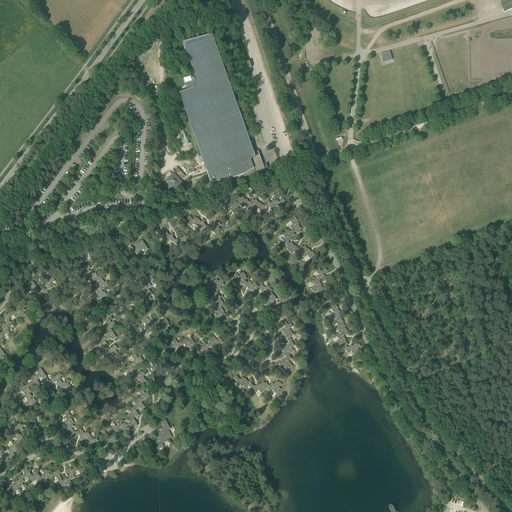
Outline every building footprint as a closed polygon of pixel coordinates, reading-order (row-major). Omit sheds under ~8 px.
[(503,13),(511,9),(511,0),(506,0),(499,4),(503,13)] [(198,87),(179,93),(210,180),(214,179),(215,182),(226,181),(244,174),(253,168),(255,173),(265,170),(258,151),(254,153),(212,34),(183,44),(198,87)] [(389,52),(380,55),(383,63),(392,60),(389,52)] [(163,183),(173,194),(183,184),(173,173),(163,183)] [(237,203),(240,206),(242,208),(245,206),(247,209),(251,206),(253,205),(250,202),(249,203),(246,199),(245,200),(242,196),(241,198),(240,197),(237,199),(239,202),(237,203)] [(277,200),(275,201),(277,203),(274,205),(276,208),(277,207),(280,210),(283,207),(282,205),(285,202),(283,199),(279,203),(277,200)] [(253,200),(250,202),(253,205),(251,206),(255,212),(258,209),(261,212),(265,209),(266,209),(267,209),(265,206),(264,206),(263,205),(262,206),(260,203),(259,203),(255,200),(254,201),(253,200)] [(268,203),(265,206),(267,209),(269,207),(272,211),(276,208),(274,205),(277,203),(275,201),(274,200),(270,203),(268,200),(266,202),(268,203)] [(240,206),(237,203),(236,204),(235,202),(231,205),(230,204),(227,207),(226,206),(223,208),(227,213),(230,211),(233,214),(238,209),(237,208),(240,206)] [(193,224),(195,227),(198,225),(195,221),(196,219),(195,218),(192,220),(189,216),(186,218),(189,222),(187,224),(190,227),(193,224)] [(204,229),(204,228),(206,227),(206,226),(203,223),(205,222),(204,220),(201,222),(197,218),(196,219),(195,221),(198,225),(195,227),(198,230),(202,227),(204,229)] [(289,227),(291,230),(294,233),(295,232),(298,234),(300,232),(299,231),(301,229),(298,226),(299,225),(296,221),(297,220),(295,218),(290,222),(292,225),(289,227)] [(206,227),(204,228),(208,233),(211,231),(215,235),(219,232),(218,232),(220,230),(218,228),(221,225),(219,222),(218,223),(216,222),(212,225),(211,224),(208,227),(207,225),(206,226),(206,227)] [(162,238),(164,240),(167,238),(163,234),(165,233),(164,231),(161,234),(158,230),(155,232),(158,236),(156,238),(158,241),(162,238)] [(282,241),(285,245),(288,242),(291,239),(290,238),(294,235),(293,234),(294,233),(291,230),(289,232),(288,230),(282,235),(285,238),(282,241)] [(172,243),(173,242),(175,241),(175,240),(172,237),(174,235),(172,234),(169,236),(166,232),(165,233),(163,234),(167,238),(164,240),(167,244),(170,241),(172,243)] [(188,244),(187,242),(190,239),(188,236),(186,238),(185,236),(181,238),(180,238),(177,240),(176,239),(175,240),(175,241),(173,242),(177,247),(180,244),(184,249),(187,246),(187,245),(188,244)] [(136,244),(137,246),(135,247),(134,246),(132,247),(138,256),(141,254),(140,252),(143,250),(144,252),(148,249),(142,241),(136,244)] [(296,255),(300,253),(300,252),(298,249),(295,246),(294,247),(291,243),(289,244),(288,242),(285,245),(287,248),(286,249),(291,255),(294,252),(296,255)] [(300,252),(300,253),(304,258),(307,256),(309,259),(314,255),(312,252),(311,253),(308,249),(307,250),(304,246),(303,247),(302,246),(298,249),(300,252)] [(87,277),(88,276),(91,274),(89,272),(88,270),(90,269),(88,265),(79,271),(82,275),(85,273),(87,277)] [(319,276),(317,277),(319,280),(322,277),(324,279),(325,277),(323,274),(327,271),(325,269),(321,272),(319,269),(316,272),(319,276)] [(96,283),(98,281),(102,279),(100,276),(98,277),(95,273),(93,274),(91,271),(89,272),(91,274),(88,276),(92,282),(94,281),(96,283)] [(243,285),(244,286),(246,283),(244,280),(247,278),(243,273),(238,277),(236,274),(231,278),(233,280),(234,280),(237,283),(238,282),(241,286),(243,285)] [(142,284),(145,287),(147,290),(148,289),(151,287),(149,284),(154,280),(151,276),(150,277),(149,275),(146,277),(144,274),(141,276),(142,278),(140,279),(143,283),(142,284)] [(319,280),(317,277),(316,277),(317,278),(312,282),(315,285),(310,289),(313,292),(315,294),(317,292),(320,295),(323,292),(322,291),(323,290),(320,286),(321,285),(319,282),(320,281),(319,280)] [(43,281),(48,288),(49,290),(52,288),(51,286),(52,286),(51,284),(55,281),(53,278),(48,281),(47,279),(43,281)] [(102,287),(99,288),(101,291),(102,290),(109,285),(106,281),(104,283),(102,279),(98,281),(102,287)] [(211,290),(215,295),(217,293),(218,293),(217,291),(221,289),(220,288),(224,285),(222,283),(223,282),(221,279),(218,282),(216,279),(214,281),(213,280),(210,283),(214,288),(211,290)] [(34,290),(35,292),(38,290),(32,281),(28,284),(30,286),(26,289),(28,292),(32,290),(33,291),(34,290)] [(257,294),(260,291),(258,288),(254,282),(251,284),(249,282),(246,283),(244,286),(246,288),(247,288),(250,291),(251,290),(254,294),(256,293),(257,294)] [(269,296),(269,297),(272,294),(270,292),(272,291),(267,285),(264,288),(262,285),(258,288),(260,291),(263,294),(264,294),(267,297),(269,296)] [(147,290),(145,287),(141,290),(142,291),(141,293),(144,296),(143,297),(146,301),(145,301),(147,304),(152,300),(150,297),(154,294),(152,292),(151,293),(148,289),(147,290)] [(38,290),(35,292),(38,296),(40,295),(42,298),(48,294),(47,291),(49,290),(48,288),(45,290),(43,288),(39,291),(38,290)] [(101,291),(99,288),(95,291),(99,296),(96,298),(97,301),(106,295),(104,292),(103,293),(102,290),(101,291)] [(212,301),(215,304),(217,302),(220,305),(223,303),(220,300),(223,297),(222,296),(220,297),(217,293),(215,295),(214,296),(216,298),(212,301)] [(272,294),(269,297),(270,298),(267,301),(268,302),(264,305),(265,306),(264,307),(267,310),(269,308),(270,310),(276,305),(274,302),(276,299),(272,294)] [(213,309),(216,313),(218,311),(221,314),(223,313),(224,312),(221,308),(222,307),(221,306),(223,304),(223,303),(220,305),(217,302),(215,304),(217,306),(213,309)] [(336,319),(338,322),(341,319),(340,318),(342,317),(339,313),(340,312),(337,309),(338,308),(336,305),(330,310),(333,312),(328,316),(331,320),(332,319),(333,321),(336,319)] [(11,313),(13,316),(15,319),(17,317),(18,319),(24,315),(22,313),(25,311),(24,309),(20,311),(19,310),(15,313),(13,311),(11,313)] [(218,311),(216,313),(217,315),(214,318),(217,321),(219,319),(222,323),(225,321),(221,317),(224,314),(223,313),(221,314),(218,311)] [(1,316),(6,323),(9,321),(8,320),(13,316),(11,313),(7,315),(5,313),(1,316)] [(153,330),(157,327),(155,324),(156,323),(151,318),(148,320),(146,317),(141,321),(143,324),(144,323),(147,327),(148,326),(151,330),(153,328),(153,330)] [(107,331),(111,329),(116,326),(113,322),(111,323),(108,319),(105,321),(108,326),(105,328),(107,331)] [(335,329),(340,334),(342,333),(344,336),(347,334),(346,333),(347,331),(344,327),(345,327),(342,323),(343,322),(341,319),(338,322),(336,324),(338,326),(335,329)] [(155,324),(157,327),(160,330),(161,329),(164,333),(166,332),(167,333),(169,331),(167,328),(169,326),(168,324),(169,323),(166,320),(161,324),(159,321),(156,323),(155,324)] [(0,325),(4,330),(7,335),(9,333),(7,329),(13,326),(9,321),(6,323),(4,324),(4,323),(0,325)] [(282,330),(283,332),(285,330),(288,334),(291,332),(289,330),(293,327),(290,323),(287,325),(284,321),(282,324),(285,328),(282,330)] [(109,334),(104,337),(106,340),(107,341),(111,338),(112,340),(116,338),(111,329),(107,331),(109,334)] [(286,339),(289,343),(291,341),(292,341),(290,338),(293,335),(291,332),(288,334),(285,330),(283,332),(286,336),(283,339),(284,340),(286,339)] [(342,347),(345,351),(348,348),(346,346),(348,345),(345,341),(346,340),(343,337),(344,336),(342,333),(340,334),(336,337),(339,340),(336,343),(340,348),(342,347)] [(105,349),(106,351),(108,350),(106,347),(108,346),(105,341),(106,340),(104,337),(99,341),(101,343),(99,345),(103,351),(105,349)] [(209,343),(206,345),(209,348),(210,347),(211,349),(215,346),(216,347),(219,344),(220,345),(223,343),(219,338),(216,340),(214,337),(208,342),(209,343)] [(194,351),(196,349),(193,346),(195,344),(191,339),(188,342),(185,338),(179,342),(181,345),(182,344),(183,345),(184,345),(187,348),(188,347),(191,351),(193,350),(194,351)] [(179,347),(181,345),(179,342),(178,344),(175,340),(171,342),(173,345),(170,348),(172,351),(176,347),(178,350),(180,349),(179,347)] [(282,354),(285,358),(288,355),(288,356),(294,351),(292,348),(295,346),(291,341),(289,343),(288,343),(289,344),(285,347),(286,348),(282,351),(283,353),(282,354)] [(193,346),(196,349),(197,348),(200,351),(201,351),(204,354),(206,353),(207,354),(210,352),(207,349),(209,348),(206,345),(204,342),(201,345),(199,342),(195,344),(193,346)] [(351,345),(348,348),(345,351),(348,355),(351,352),(353,355),(359,350),(358,349),(361,347),(358,344),(357,345),(356,343),(352,346),(351,345)] [(108,350),(106,351),(108,354),(111,352),(115,357),(118,355),(116,351),(118,349),(115,345),(108,350)] [(135,362),(132,363),(134,366),(142,361),(140,357),(138,358),(135,354),(131,356),(135,362)] [(288,355),(285,358),(282,360),(283,361),(279,364),(280,366),(279,367),(281,370),(284,368),(286,370),(288,368),(289,369),(292,366),(288,361),(291,359),(288,356),(288,355)] [(132,375),(134,378),(135,376),(133,373),(135,372),(132,368),(134,366),(132,363),(126,368),(128,370),(126,371),(130,377),(132,375)] [(39,373),(35,377),(37,380),(40,378),(42,380),(45,378),(46,377),(40,368),(37,370),(39,373)] [(142,372),(135,376),(134,378),(135,380),(139,378),(142,383),(146,381),(143,377),(145,375),(142,372)] [(59,374),(51,379),(54,383),(56,382),(58,385),(62,383),(59,379),(61,377),(59,374)] [(33,381),(28,384),(29,387),(30,388),(34,385),(35,387),(39,384),(37,380),(35,377),(34,376),(31,378),(33,381)] [(241,384),(243,387),(245,384),(242,380),(244,379),(243,378),(240,380),(236,376),(234,378),(237,382),(234,384),(237,387),(241,384)] [(48,382),(45,378),(42,380),(45,384),(44,384),(46,389),(54,383),(51,379),(48,382)] [(251,389),(251,388),(253,387),(250,383),(252,382),(251,380),(248,382),(245,378),(244,379),(242,380),(245,384),(243,387),(245,390),(249,387),(251,389)] [(266,389),(269,393),(272,390),(276,395),(279,392),(278,391),(280,390),(278,388),(282,385),(279,382),(278,383),(277,381),(273,384),(272,383),(269,386),(266,389)] [(62,383),(58,385),(61,388),(62,387),(65,392),(67,390),(70,394),(71,393),(70,390),(72,389),(68,383),(66,384),(64,382),(62,383)] [(261,394),(266,389),(269,386),(266,383),(265,384),(263,382),(259,385),(259,384),(255,387),(254,386),(253,387),(251,388),(255,393),(258,391),(261,394)] [(29,394),(31,392),(28,388),(29,387),(28,384),(22,388),(24,390),(22,392),(26,397),(28,396),(30,398),(31,397),(29,394)] [(141,396),(138,398),(141,402),(149,396),(147,392),(145,394),(142,390),(138,392),(141,396)] [(28,396),(26,397),(25,398),(28,402),(25,404),(27,408),(35,402),(33,398),(31,400),(30,398),(28,396)] [(138,404),(133,407),(135,411),(139,408),(141,410),(145,407),(141,402),(138,398),(135,400),(138,404)] [(65,415),(66,417),(67,419),(70,418),(71,417),(67,412),(70,410),(68,407),(60,413),(63,417),(65,415)] [(127,416),(129,420),(133,418),(135,417),(136,418),(139,416),(135,411),(133,407),(130,409),(131,411),(130,412),(131,413),(127,416)] [(68,431),(71,429),(74,427),(72,425),(74,423),(70,418),(67,419),(66,417),(64,418),(67,421),(65,423),(68,427),(66,428),(68,431)] [(131,422),(126,425),(128,429),(132,426),(134,428),(138,426),(133,418),(129,420),(131,422)] [(154,442),(154,443),(154,444),(155,445),(154,445),(157,450),(163,447),(162,445),(165,443),(165,442),(172,438),(168,431),(170,430),(165,420),(161,423),(164,428),(159,430),(160,432),(157,434),(159,436),(157,437),(157,438),(157,439),(158,440),(154,442)] [(13,432),(16,437),(20,434),(19,433),(23,430),(22,428),(25,426),(23,422),(14,428),(16,430),(13,432)] [(121,423),(115,427),(117,429),(115,431),(116,432),(119,430),(120,432),(125,429),(126,431),(128,429),(126,425),(124,423),(122,425),(121,423)] [(117,429),(115,427),(115,426),(111,428),(110,427),(109,428),(108,426),(105,428),(111,437),(115,434),(113,432),(115,431),(117,429)] [(78,435),(80,438),(81,437),(78,432),(75,434),(71,429),(68,431),(71,435),(68,436),(71,440),(78,435)] [(81,441),(86,438),(89,435),(87,433),(84,435),(81,429),(78,432),(81,437),(80,438),(79,438),(81,441)] [(14,443),(14,444),(16,447),(19,445),(20,444),(22,446),(26,443),(20,434),(16,437),(19,440),(14,443)] [(89,435),(86,438),(89,442),(87,443),(89,447),(98,441),(96,438),(93,440),(89,435)] [(7,451),(9,453),(11,457),(14,455),(13,453),(18,450),(16,448),(20,446),(19,445),(16,447),(14,444),(9,448),(10,450),(7,451)] [(0,455),(0,457),(5,464),(9,462),(8,459),(11,457),(9,453),(4,457),(2,454),(0,455)] [(66,471),(71,478),(72,479),(75,478),(74,476),(75,475),(74,474),(78,471),(76,468),(71,470),(70,468),(66,471)] [(24,474),(21,476),(23,480),(27,477),(29,480),(35,476),(34,475),(32,476),(27,469),(23,472),(24,474)] [(44,474),(40,477),(42,480),(47,477),(49,480),(52,479),(51,478),(52,478),(50,475),(46,470),(42,472),(44,474)] [(58,470),(50,475),(52,478),(54,476),(58,481),(58,482),(61,480),(62,479),(59,475),(61,473),(58,470)] [(33,474),(34,475),(35,476),(29,480),(31,483),(36,480),(38,483),(42,480),(40,477),(36,472),(33,474)] [(12,487),(13,489),(16,487),(17,489),(23,486),(22,484),(24,483),(22,480),(23,480),(21,476),(18,478),(19,480),(14,483),(15,485),(13,484),(11,486),(12,487)] [(62,481),(61,480),(58,482),(58,481),(57,481),(61,487),(64,486),(65,487),(71,483),(70,481),(72,479),(71,478),(68,480),(66,478),(62,481)] [(16,487),(13,489),(12,490),(10,487),(6,490),(12,499),(15,497),(13,494),(18,491),(17,489),(16,487)]
